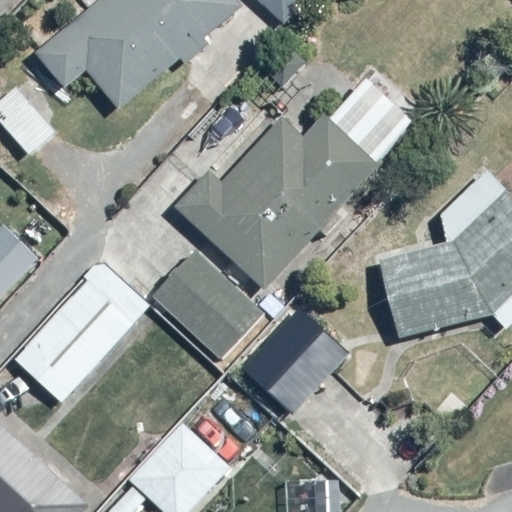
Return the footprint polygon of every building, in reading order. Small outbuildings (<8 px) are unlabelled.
[(88,68),(123,109),(185,56),(193,65),(218,44),(210,35),(247,4),(243,0),(103,0),(40,54),(68,86),(88,68)] [(258,0),(287,26),(311,0),(258,0)] [(226,149),(172,207),(263,291),(416,126),(365,79),(326,121),(306,104),(247,168),(226,149)] [(0,103),(0,122),(33,157),(58,133),(16,89),(0,103)] [(511,198),(487,171),(445,214),(453,242),(383,261),(406,338),(497,312),(510,328),(511,326),(511,198)] [(0,297),(42,251),(7,219),(0,226),(0,297)] [(194,245),(147,295),(154,302),(221,362),(267,312),(194,245)] [(147,295),(107,259),(12,361),(60,405),(154,302),(147,295)] [(349,353),(293,300),(232,364),(288,417),(349,353)] [(186,511),(228,468),(181,424),(128,480),(161,511),(186,511)] [(79,511),(85,506),(0,427),(0,511),(79,511)]
